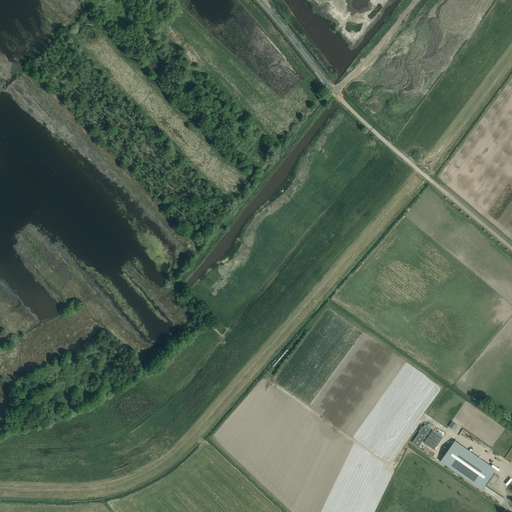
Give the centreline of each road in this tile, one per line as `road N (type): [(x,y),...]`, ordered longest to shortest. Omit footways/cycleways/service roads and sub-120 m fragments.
road 1 (track): [(258,0),(347,107),(402,156)]
road 2 (unclassified): [(511,248),(402,156)]
